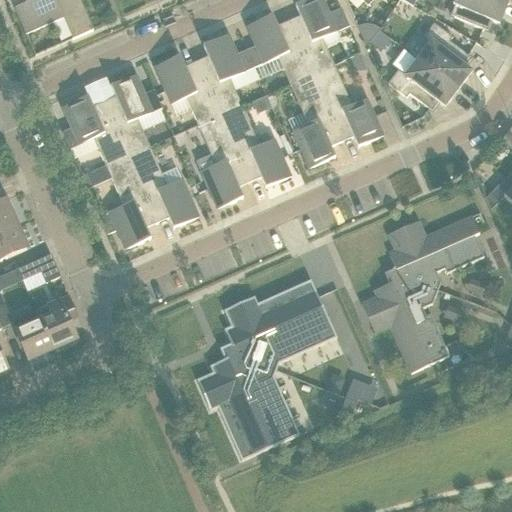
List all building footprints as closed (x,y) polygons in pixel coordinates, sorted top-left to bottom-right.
[(72,41),(93,32),(78,0),(39,0),(14,11),(25,36),(62,19),(72,41)] [(323,5),(320,6),(317,0),(311,0),(294,8),(299,18),(288,23),(311,77),(333,68),(321,40),(348,29),(340,11),(328,16),(323,5)] [(411,8),(415,0),(400,0),(400,2),(411,8)] [(498,26),(507,6),(492,0),(453,0),(450,7),(454,9),(450,18),(487,33),(491,23),(498,26)] [(288,23),(276,28),(271,18),(249,28),(253,36),(250,37),(255,48),(245,52),(253,70),(281,58),(293,85),(311,77),(288,23)] [(448,44),(450,41),(432,27),(423,39),(430,44),(417,61),(457,92),(471,74),(464,69),(471,61),(448,44)] [(372,32),(369,31),(366,31),(363,31),(360,32),(359,32),(366,49),(370,43),(377,35),(375,33),(372,32)] [(381,52),(388,43),(377,35),(370,43),(381,52)] [(231,46),(228,47),(224,39),(202,48),(207,59),(195,64),(219,118),(237,110),(225,82),(253,70),(245,52),(236,57),(231,46)] [(195,64),(184,69),(179,58),(157,68),(161,76),(157,77),(170,107),(185,100),(197,127),(219,118),(195,64)] [(444,109),(457,92),(417,61),(403,79),(396,74),(387,86),(406,100),(409,96),(431,113),(438,105),(444,109)] [(366,101),(351,108),(333,68),(311,77),(341,144),(352,139),(357,150),(379,140),(375,132),(379,131),(366,101)] [(329,149),(341,144),(311,77),(293,85),(310,125),(292,134),(305,163),(308,162),(312,170),(334,160),(329,149)] [(103,104),(127,158),(145,150),(133,123),(160,111),(152,92),(143,96),(138,86),(135,87),(132,79),(110,89),(114,99),(103,104)] [(103,104),(92,110),(87,99),(65,109),(68,117),(65,118),(70,130),(61,134),(69,151),(78,147),(93,141),(105,168),(127,158),(103,104)] [(273,142),(255,150),(237,110),(219,118),(248,185),(260,180),(265,190),(287,181),(283,173),(286,171),(273,142)] [(237,190),(248,185),(219,118),(197,127),(210,157),(195,163),(204,183),(195,187),(198,195),(207,192),(213,204),(216,202),(220,210),(242,200),(237,190)] [(181,182),(162,191),(145,150),(127,158),(156,225),(168,220),(172,231),(194,221),(191,213),(194,212),(181,182)] [(145,230),(156,225),(127,158),(105,168),(123,208),(99,219),(107,237),(116,233),(121,244),(124,243),(127,251),(149,241),(145,230)] [(511,207),(511,189),(503,199),(504,200),(511,207)] [(495,191),(485,201),(490,213),(503,199),(495,191)] [(0,234),(16,227),(5,204),(0,205),(0,234)] [(474,238),(478,236),(471,219),(424,240),(417,224),(387,237),(394,253),(388,256),(394,271),(384,276),(388,286),(373,293),(376,300),(360,307),(374,337),(390,329),(410,376),(448,359),(430,317),(425,319),(422,311),(431,307),(440,285),(436,275),(444,272),(446,276),(483,260),(474,238)] [(0,234),(0,262),(8,259),(26,251),(16,227),(0,234)] [(60,279),(51,260),(50,257),(15,272),(20,284),(40,276),(44,286),(60,279)] [(480,299),(485,285),(470,280),(465,293),(480,299)] [(212,375),(196,382),(209,413),(217,410),(222,421),(241,463),(299,438),(273,380),(278,366),(336,340),(310,282),(257,306),(253,299),(223,313),(230,329),(223,332),(230,347),(219,351),(224,362),(209,369),(212,375)] [(64,316),(73,312),(67,300),(35,315),(51,352),(75,342),(64,316)] [(458,326),(463,312),(448,307),(443,320),(458,326)] [(35,315),(11,325),(16,334),(15,335),(27,363),(51,352),(35,315)] [(511,350),(511,321),(503,347),(511,350)] [(363,386),(361,385),(352,382),(337,419),(349,424),(363,386)]
